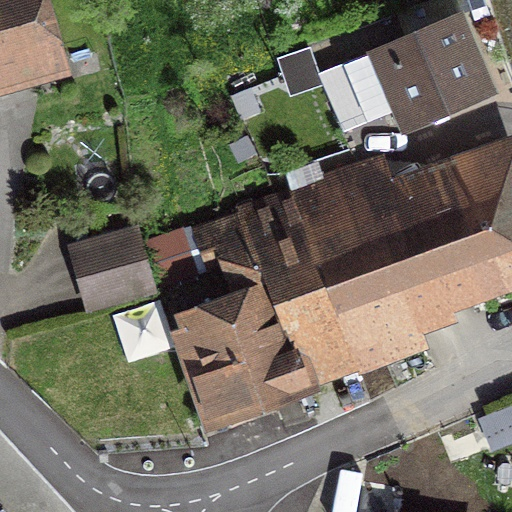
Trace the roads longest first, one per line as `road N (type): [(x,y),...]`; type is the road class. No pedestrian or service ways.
road 1 (residential): [(241,511),(363,426),(511,359)]
road 2 (unclassified): [(0,388),(77,469),(137,511)]
